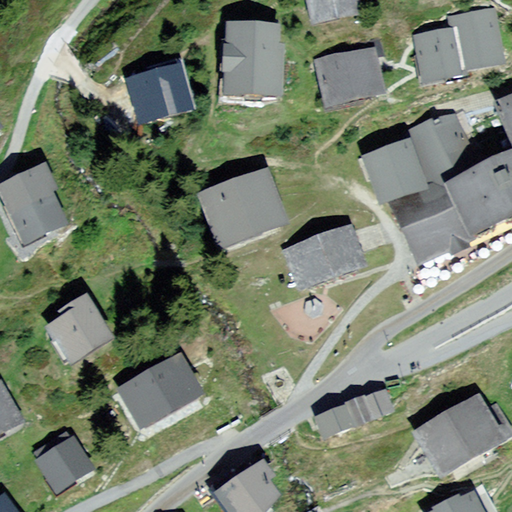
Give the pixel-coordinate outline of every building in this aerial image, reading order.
[(356,12),(352,0),(311,0),(316,21),(356,12)] [(464,75),(464,73),(463,68),(499,62),(490,13),(452,20),(454,33),(418,39),(426,80),(449,76),(449,78),(453,81),(461,79),(464,75)] [(225,48),(225,61),(231,61),(230,92),(245,93),(245,102),(260,103),(261,93),(275,94),(277,53),(272,53),(273,33),(232,31),(232,48),(225,48)] [(377,94),(373,72),(380,71),(377,55),(382,54),(378,37),(339,46),(341,55),(343,63),(322,67),(330,104),(377,94)] [(184,108),(176,73),(139,83),(148,118),(184,108)] [(369,164),(383,200),(387,199),(397,220),(405,216),(426,263),(451,249),(455,256),(466,250),(463,243),(511,216),(511,104),(498,110),(511,141),(511,160),(483,174),(469,144),(468,144),(454,114),(432,119),(398,135),(404,150),(369,164)] [(14,234),(21,231),(25,240),(60,223),(46,193),(53,190),(45,174),(38,177),(37,175),(3,191),(14,215),(7,218),(14,234)] [(262,181),(229,193),(224,181),(204,189),(208,200),(208,201),(216,223),(223,221),(231,241),(277,224),(262,181)] [(361,267),(353,245),(357,243),(352,231),(348,233),(289,255),(302,289),(361,267)] [(50,333),(55,341),(51,343),(64,364),(73,358),(106,338),(83,302),(62,315),(67,323),(50,333)] [(177,365),(156,377),(154,373),(140,381),(142,385),(126,394),(142,421),(141,422),(142,425),(145,423),(144,422),(174,405),(175,406),(178,405),(177,403),(192,395),(193,397),(196,395),(194,391),(192,392),(177,365)] [(0,431),(17,423),(0,392),(0,431)] [(389,411),(383,395),(347,409),(353,426),(389,411)] [(511,434),(495,405),(485,411),(480,402),(429,431),(431,436),(421,441),(442,477),(511,437),(511,434)] [(87,470),(71,446),(66,436),(37,455),(42,464),(58,488),(87,470)] [(266,475),(257,462),(232,480),(229,490),(222,496),(232,511),(256,511),(267,505),(258,491),(264,487),(265,481),(266,475)] [(273,500),(264,487),(258,491),(267,505),(273,500)] [(0,511),(10,511),(3,501),(0,503),(0,511)] [(449,504),(435,511),(493,511),(489,503),(475,510),(471,501),(452,510),(449,504)]
